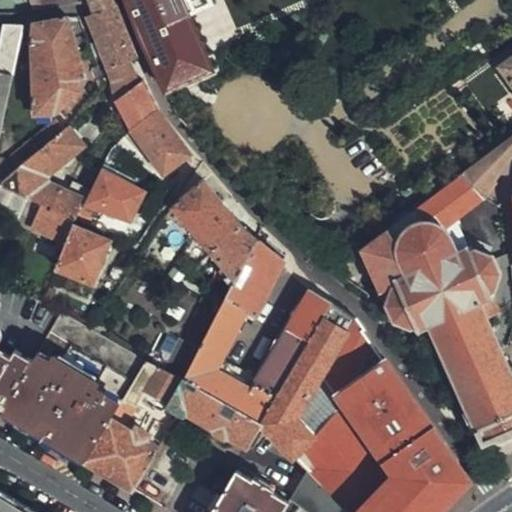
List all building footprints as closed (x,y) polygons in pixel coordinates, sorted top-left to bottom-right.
[(115,0),(92,0),(97,13),(87,17),(109,72),(131,62),(138,59),(138,58),(115,0)] [(129,0),(158,67),(176,105),(178,104),(187,92),(185,85),(216,71),(194,21),(191,22),(181,0),(129,0)] [(187,0),(192,11),(213,2),(212,0),(187,0)] [(69,20),(36,25),(37,42),(35,43),(38,115),(55,116),(84,96),(82,80),(87,78),(69,20)] [(0,142),(24,27),(7,27),(0,61),(0,142)] [(511,97),(511,85),(500,69),(484,48),(468,61),(500,106),(511,97)] [(511,59),(500,69),(511,85),(511,59)] [(131,62),(109,72),(102,75),(104,81),(106,86),(112,84),(117,102),(133,131),(158,111),(146,83),(142,85),(131,62)] [(190,156),(158,111),(133,131),(135,134),(165,174),(190,156)] [(0,158),(0,178),(6,182),(66,132),(57,121),(10,161),(0,158)] [(43,205),(34,229),(68,244),(75,226),(79,219),(79,217),(88,201),(72,194),(52,183),(52,177),(85,147),(70,129),(66,132),(6,182),(6,188),(43,205)] [(494,151),(511,137),(511,133),(509,129),(488,145),(494,151)] [(485,197),(511,158),(511,137),(494,151),(465,173),(485,198),(485,197)] [(79,217),(79,219),(90,223),(95,210),(119,219),(120,218),(132,223),(138,210),(126,205),(133,189),(135,186),(104,171),(94,190),(88,201),(79,217)] [(246,229),(197,171),(173,209),(178,214),(204,246),(237,283),(260,241),(246,229)] [(444,229),(485,198),(465,173),(363,251),(383,293),(369,299),(383,309),(389,306),(395,320),(406,324),(421,330),(433,325),(471,410),(478,426),(485,443),(499,437),(500,439),(511,434),(511,373),(482,303),(493,299),(491,295),(494,294),(502,275),(494,256),(472,251),(470,246),(458,252),(450,236),(444,229)] [(6,182),(0,178),(0,216),(33,230),(34,229),(43,205),(6,188),(6,182)] [(78,183),(72,194),(88,201),(94,190),(78,183)] [(126,205),(138,210),(145,195),(133,189),(126,205)] [(178,214),(173,209),(167,218),(173,223),(178,214)] [(68,244),(59,268),(95,283),(111,241),(75,226),(68,244)] [(171,404),(167,411),(181,418),(189,415),(214,429),(215,436),(222,439),(228,437),(249,449),(262,427),(333,305),(311,292),(254,390),(218,369),(248,313),(257,317),(285,262),(260,241),(237,283),(201,349),(197,355),(188,372),(185,378),(171,404)] [(262,427),(294,462),(315,441),(297,422),(323,378),(357,319),(355,317),(333,305),(262,427)] [(2,413),(85,463),(121,401),(126,400),(149,360),(144,358),(62,313),(35,361),(8,410),(4,408),(2,413)] [(365,331),(357,319),(323,378),(344,409),(315,441),(294,462),(301,469),(306,474),(313,482),(342,510),(344,511),(440,511),(470,480),(446,448),(447,447),(386,361),(362,378),(359,373),(365,363),(378,354),(363,332),(365,331)] [(397,329),(406,342),(422,334),(421,330),(406,324),(397,329)] [(0,406),(4,408),(8,410),(35,361),(18,351),(14,357),(0,349),(0,343),(3,337),(3,331),(0,327),(0,406)] [(170,363),(188,372),(197,355),(189,350),(192,345),(182,340),(170,363)] [(197,355),(201,349),(192,345),(189,350),(197,355)] [(147,391),(171,404),(185,378),(167,369),(149,360),(126,400),(121,401),(85,463),(135,492),(160,449),(147,440),(150,435),(136,426),(132,432),(125,428),(147,391)] [(167,369),(185,378),(188,372),(170,363),(167,369)] [(473,428),(478,426),(471,410),(466,412),(473,428)] [(237,473),(213,511),(282,511),(290,501),(237,473)] [(313,482),(306,474),(303,479),(292,496),(292,497),(310,511),(340,511),(342,510),(313,482)] [(303,479),(298,475),(287,492),(292,496),(303,479)] [(30,511),(9,500),(0,494),(0,511),(30,511)]
